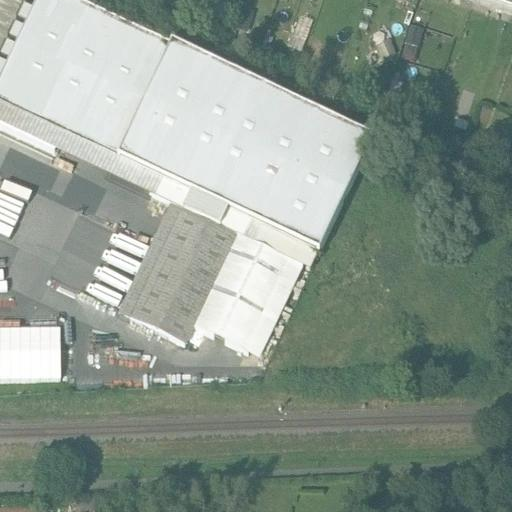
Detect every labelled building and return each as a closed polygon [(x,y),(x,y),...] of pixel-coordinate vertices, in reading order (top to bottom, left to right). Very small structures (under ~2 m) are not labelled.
[(372,145),(66,0),(38,0),(0,82),(0,107),(160,183),(151,200),(182,215),(130,325),(185,350),(193,332),(244,357),(296,247),(318,258),(372,145)] [(511,0),(483,0),(511,9),(511,0)] [(254,13),(238,8),(231,26),(247,32),(254,13)] [(338,48),(316,39),(306,63),(328,72),(338,48)] [(0,237),(16,244),(20,236),(27,239),(43,202),(16,190),(0,225),(0,237)]
